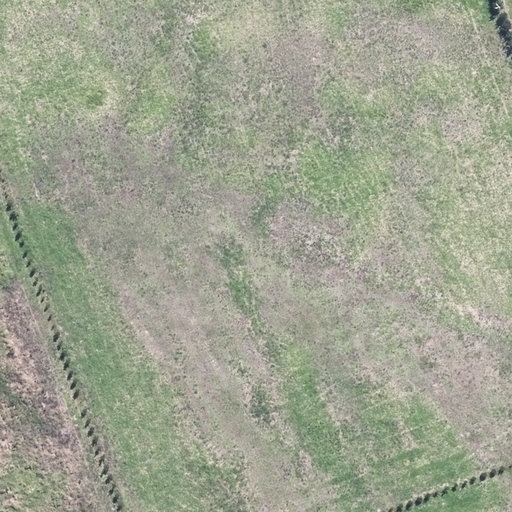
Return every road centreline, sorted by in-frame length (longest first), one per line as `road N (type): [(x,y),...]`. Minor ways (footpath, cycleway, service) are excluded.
road 1 (track): [(511,347),(352,217),(216,166),(0,151)]
road 2 (track): [(511,402),(456,436),(383,511)]
